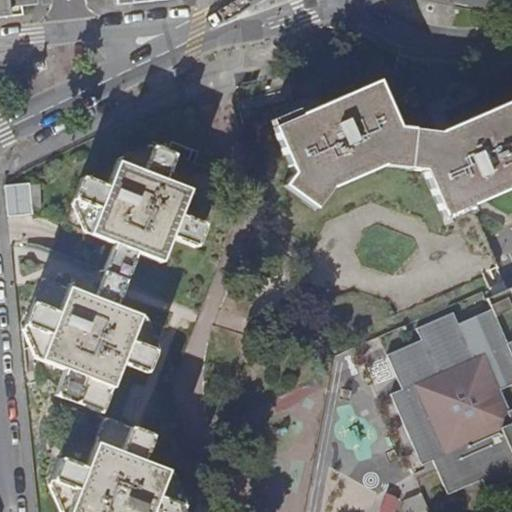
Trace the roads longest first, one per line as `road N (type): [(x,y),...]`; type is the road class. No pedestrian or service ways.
road 1 (tertiary): [(0,132),(181,39)]
road 2 (residential): [(181,39),(157,31),(0,41)]
road 3 (secondary): [(352,0),(427,42),(511,45)]
